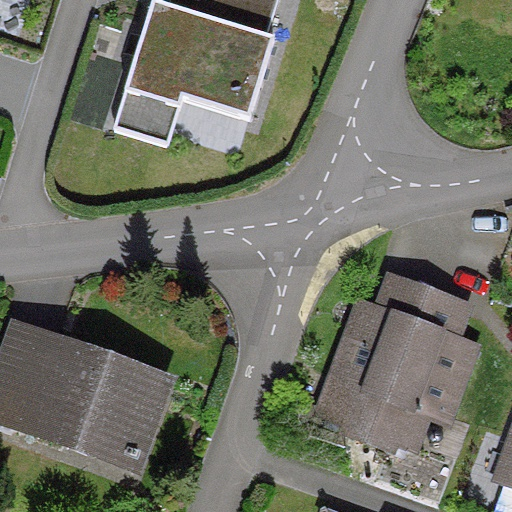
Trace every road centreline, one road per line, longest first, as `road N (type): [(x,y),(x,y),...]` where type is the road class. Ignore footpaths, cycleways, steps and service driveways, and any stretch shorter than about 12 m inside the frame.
road 1 (residential): [(313,215),(0,258)]
road 2 (residential): [(313,215),(236,457)]
road 3 (residential): [(398,0),(313,215)]
road 4 (residential): [(511,174),(313,215)]
road 5 (residential): [(236,457),(388,511)]
